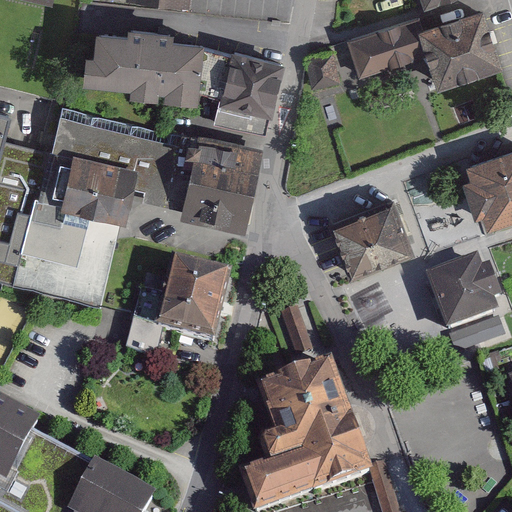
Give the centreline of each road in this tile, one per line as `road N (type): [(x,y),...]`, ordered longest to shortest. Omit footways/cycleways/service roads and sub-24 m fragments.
road 1 (residential): [(305,0),(269,214),(209,474)]
road 2 (residential): [(209,474),(45,410),(64,337)]
